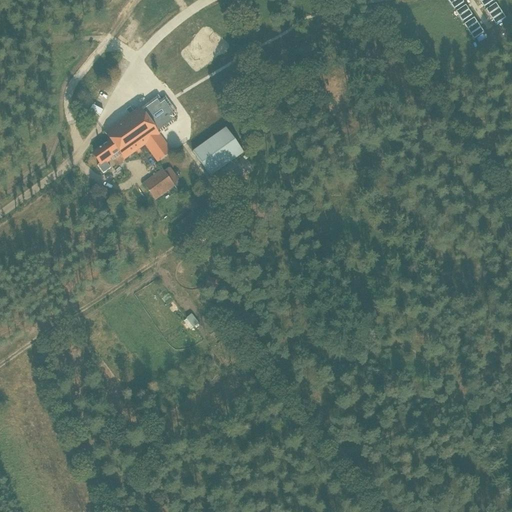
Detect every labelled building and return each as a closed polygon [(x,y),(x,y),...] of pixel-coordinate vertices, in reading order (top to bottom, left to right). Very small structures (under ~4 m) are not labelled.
[(105,133),(111,142),(167,100),(164,96),(160,99),(157,95),(140,108),(139,107),(113,127),(105,133)] [(177,113),(167,100),(111,142),(94,154),(101,164),(97,166),(103,174),(110,168),(105,161),(118,152),(124,160),(145,145),(157,162),(172,151),(159,133),(176,121),(173,116),(177,113)] [(211,177),(244,153),(225,128),(193,151),(211,177)] [(154,201),(174,187),(162,170),(142,184),(154,201)] [(191,313),(185,318),(193,327),(198,323),(191,313)]
